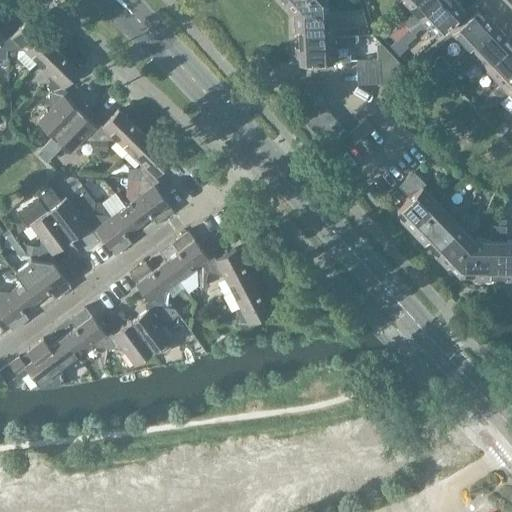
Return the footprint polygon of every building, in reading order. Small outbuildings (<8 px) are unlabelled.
[(280,0),(281,0),(292,13),(328,11),(328,10),(327,0),(280,0)] [(402,0),(414,12),(403,22),(409,27),(437,0),(402,0)] [(436,36),(464,9),(455,0),(437,0),(409,27),(414,33),(424,23),(436,36)] [(444,74),(455,64),(496,25),(485,13),(482,15),(477,9),(451,33),(465,49),(452,61),(450,59),(439,69),(444,74)] [(331,10),(328,10),(328,11),(292,13),(293,31),(297,30),(297,37),(347,35),(347,27),(332,28),(331,10)] [(53,45),(26,19),(11,35),(7,35),(7,50),(17,49),(17,57),(29,69),(37,61),(53,45)] [(496,25),(455,64),(463,73),(476,60),(485,70),(511,46),(505,40),(508,37),(496,25)] [(357,34),(347,35),(297,37),(298,44),(294,44),(295,62),(334,60),(348,60),(347,42),(354,42),(354,39),(357,39),(357,34)] [(79,70),(53,45),(37,61),(49,73),(49,90),(63,90),(63,87),(79,70)] [(499,85),(493,91),(496,94),(511,78),(511,46),(485,70),(499,85)] [(356,59),(357,72),(380,71),(380,58),(356,59)] [(381,83),(380,71),(357,72),(357,84),(381,83)] [(511,78),(496,94),(498,97),(505,91),(511,97),(511,78)] [(300,82),(300,94),(324,94),(324,82),(300,82)] [(37,120),(53,136),(79,109),(63,94),(63,90),(49,90),(49,108),(37,120)] [(496,94),(493,91),(486,97),(489,100),(492,103),(498,97),(496,94)] [(300,94),(300,115),(324,106),(324,94),(300,94)] [(313,130),(331,115),(324,106),(300,115),(313,130)] [(81,139),(98,139),(98,125),(95,125),(79,109),(53,136),(47,142),(37,151),(46,161),(62,145),(69,151),(81,139)] [(102,125),(98,125),(98,139),(116,139),(128,151),(144,134),(118,109),(102,125)] [(313,130),(321,139),(339,124),(331,115),(313,130)] [(373,127),(365,117),(347,133),(355,142),(373,127)] [(347,133),(339,124),(321,139),(329,149),(347,133)] [(139,178),(139,179),(154,180),(154,176),(170,160),(144,134),(128,151),(140,162),(140,166),(127,168),(127,177),(139,178)] [(89,152),(98,153),(98,140),(89,139),(89,152)] [(98,153),(107,152),(107,140),(98,140),(98,153)] [(409,197),(422,185),(425,183),(413,171),(398,185),(409,197)] [(138,224),(151,214),(157,222),(173,210),(154,183),(154,180),(139,179),(131,178),(130,191),(138,191),(138,195),(124,206),(138,224)] [(399,218),(411,231),(439,204),(422,185),(409,197),(396,210),(402,215),(399,218)] [(65,196),(48,209),(70,239),(88,226),(91,227),(93,213),(94,202),(86,200),(84,212),(76,210),(65,196)] [(40,237),(38,254),(51,256),(52,252),(70,239),(48,209),(38,197),(16,213),(26,226),(30,223),(40,237)] [(446,197),(439,204),(411,231),(424,243),(426,241),(431,246),(467,212),(461,206),(457,210),(446,197)] [(124,233),(138,224),(124,206),(111,216),(93,213),(91,227),(95,227),(115,254),(131,242),(124,233)] [(446,267),(448,264),(473,239),(462,227),(472,217),(467,212),(431,246),(436,251),(433,253),(446,267)] [(473,239),(448,264),(458,274),(472,274),(472,278),(490,278),(490,274),(497,275),(498,225),(490,225),(490,239),(473,239)] [(506,225),(498,225),(497,275),(504,275),(504,278),(511,278),(511,239),(505,240),(506,225)] [(178,250),(165,260),(178,278),(192,268),(200,270),(198,278),(206,280),(208,272),(211,257),(208,257),(188,230),(171,242),(178,250)] [(224,276),(232,290),(252,280),(235,248),(215,258),(211,257),(208,272),(224,276)] [(13,270),(22,282),(35,300),(48,290),(54,299),(71,286),(51,260),(51,256),(38,254),(37,259),(30,258),(13,270)] [(185,287),(178,278),(165,260),(151,270),(145,261),(129,273),(149,300),(148,304),(162,306),(165,288),(171,297),(185,287)] [(230,311),(239,306),(234,323),(247,327),(249,323),(269,312),(252,280),(232,290),(222,295),(230,311)] [(22,309),(35,300),(22,282),(8,292),(0,290),(0,313),(12,330),(28,318),(22,309)] [(174,308),(162,306),(148,304),(148,308),(130,321),(152,350),(153,349),(157,352),(162,353),(166,352),(169,348),(169,343),(167,339),(170,337),(159,323),(160,320),(169,321),(178,314),(174,308)] [(75,327),(62,336),(76,355),(89,345),(107,347),(108,334),(105,333),(85,306),(69,318),(75,327)] [(134,364),(152,350),(130,321),(112,334),(108,334),(107,347),(124,349),(134,364)] [(24,363),(18,355),(8,363),(16,373),(25,366),(40,387),(59,385),(62,364),(76,355),(62,336),(49,346),(43,337),(26,350),(32,358),(24,363)]
